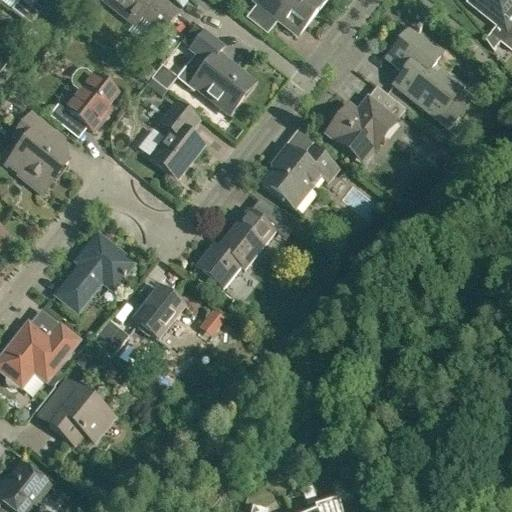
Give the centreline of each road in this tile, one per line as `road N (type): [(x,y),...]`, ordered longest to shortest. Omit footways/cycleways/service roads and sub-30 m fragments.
road 1 (residential): [(0,311),(102,183),(175,240),(298,87)]
road 2 (residential): [(511,91),(454,28),(415,0)]
road 3 (residential): [(202,11),(298,87)]
